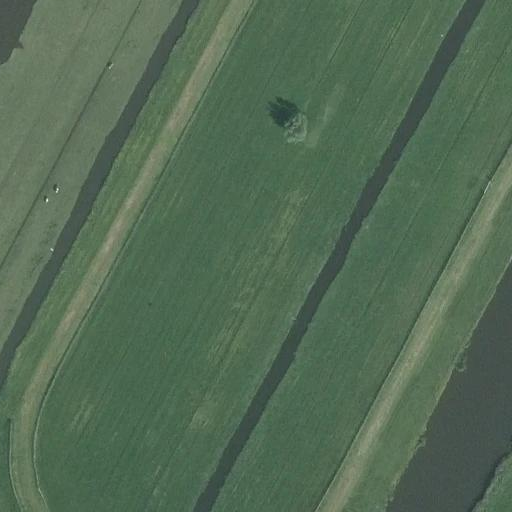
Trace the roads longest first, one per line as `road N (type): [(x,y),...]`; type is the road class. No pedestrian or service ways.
road 1 (track): [(238,0),(33,393),(23,445),(37,511)]
road 2 (track): [(329,511),(511,164)]
